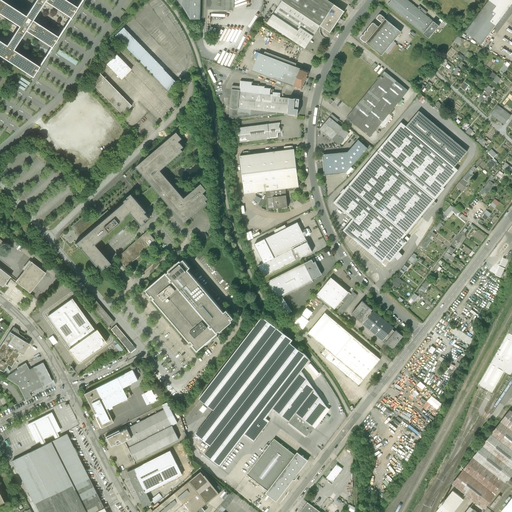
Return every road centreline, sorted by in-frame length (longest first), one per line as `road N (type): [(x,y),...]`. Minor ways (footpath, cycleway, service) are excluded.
road 1 (residential): [(421,334),(350,266),(314,179),(318,89),(343,35),(371,0)]
road 2 (tertiary): [(134,511),(44,343),(0,299)]
road 3 (tertiary): [(283,511),(421,334)]
road 4 (tertiary): [(421,334),(511,215)]
